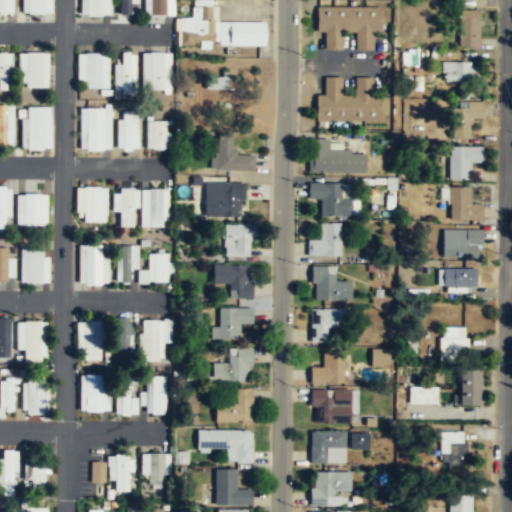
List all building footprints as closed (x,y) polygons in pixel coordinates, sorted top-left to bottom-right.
[(0,0),(0,12),(12,13),(11,0),(0,0)] [(45,13),(45,0),(28,0),(28,14),(43,14),(45,13)] [(101,14),(101,0),(84,0),(84,14),(101,14)] [(128,13),(128,0),(117,0),(117,13),(128,13)] [(165,14),(165,0),(148,0),(148,14),(165,14)] [(216,6),(216,23),(264,23),(264,46),(177,46),(177,17),(191,17),(191,6),(216,6)] [(316,7),(316,32),(323,32),(323,51),(342,51),(343,32),(354,32),(354,50),(373,50),(373,32),(379,32),(380,8),(316,7)] [(458,47),(478,47),(478,10),(458,10),(458,47)] [(42,86),(42,51),(26,51),(26,86),(42,86)] [(127,93),(128,51),(120,52),(119,93),(127,93)] [(161,89),(161,51),(148,51),(148,89),(161,89)] [(12,53),(0,52),(0,89),(5,90),(6,79),(11,79),(12,53)] [(99,87),(99,52),(84,52),(85,87),(91,87),(99,87)] [(471,82),(471,63),(441,63),(441,82),(471,82)] [(234,71),(234,88),(204,88),(204,77),(221,77),(221,71),(234,71)] [(323,78),(323,95),(315,95),(315,120),(379,120),(379,97),(373,97),(373,78),(355,78),(355,96),(341,96),(341,78),(323,78)] [(0,146),(13,146),(13,105),(0,104),(0,146)] [(469,121),(481,120),(480,104),(455,105),(456,139),(470,138),(469,121)] [(43,149),(44,106),(36,105),(27,105),(28,148),(43,149)] [(101,149),(84,149),(84,107),(101,107),(101,149)] [(129,150),(129,111),(121,111),(120,150),(129,150)] [(164,149),(164,120),(150,120),(150,149),(164,149)] [(254,154),(253,171),(205,170),(206,131),(231,131),(231,144),(234,144),(234,148),(236,148),(236,153),(254,154)] [(364,172),(364,154),(351,154),(351,149),(328,149),(328,139),(307,139),(306,172),(364,172)] [(482,164),(482,148),(447,148),(447,181),(469,181),(469,164),(482,164)] [(191,176),(191,184),(200,184),(200,176),(191,176)] [(307,182),(307,197),(320,197),(320,215),(350,216),(351,197),(340,197),(341,182),(307,182)] [(204,183),(204,215),(240,215),(240,200),(244,200),(244,183),(204,183)] [(98,221),(98,187),(90,186),(82,186),(82,221),(98,221)] [(10,217),(10,187),(0,187),(0,228),(4,228),(4,217),(10,217)] [(131,226),(131,189),(118,188),(117,226),(131,226)] [(160,226),(160,188),(147,188),(147,226),(160,226)] [(469,205),(469,188),(447,188),(447,221),(480,221),(480,205),(469,205)] [(41,224),(41,192),(24,192),(24,224),(41,224)] [(340,222),(340,255),(307,255),(307,240),(318,240),(318,222),(340,222)] [(223,225),(255,225),(255,237),(250,237),(250,257),(222,256),(223,225)] [(480,258),(480,230),(441,230),(441,258),(480,258)] [(99,284),(99,245),(91,244),(83,245),(82,283),(85,285),(91,285),(99,284)] [(128,282),(128,245),(123,245),(119,245),(119,282),(128,282)] [(0,279),(7,280),(8,246),(0,246),(0,279)] [(43,282),(43,247),(27,247),(27,282),(43,282)] [(166,281),(166,253),(152,253),(152,282),(166,281)] [(212,265),(248,265),(248,281),(253,281),(253,298),(237,298),(237,290),(228,290),(228,284),(212,284),(212,265)] [(310,265),(310,283),(313,283),(313,300),(350,300),(350,281),(334,281),(334,265),(310,265)] [(436,269),(436,289),(475,289),(475,269),(436,269)] [(210,338),(239,338),(239,324),(252,324),(252,307),(218,306),(218,325),(210,324),(210,338)] [(310,341),(325,341),(325,326),(346,326),(346,307),(309,307),(310,341)] [(0,356),(9,357),(10,318),(0,317),(0,356)] [(126,351),(126,317),(117,317),(117,351),(126,351)] [(98,359),(98,319),(81,319),(82,359),(98,359)] [(156,360),(156,319),(140,319),(140,360),(156,360)] [(41,360),(41,320),(25,320),(24,360),(41,360)] [(132,335),(112,334),(112,352),(132,352),(132,335)] [(437,338),(437,360),(466,360),(466,338),(437,338)] [(210,382),(247,383),(247,365),(252,365),(252,348),(210,348),(210,382)] [(389,348),(370,349),(370,366),(389,366),(389,348)] [(309,367),(309,382),(343,382),(343,351),(322,350),(322,367),(309,367)] [(44,413),(43,371),(26,371),(27,413),(44,413)] [(458,405),(477,405),(477,371),(458,371),(458,405)] [(127,414),(127,372),(118,372),(119,414),(127,414)] [(100,410),(100,374),(83,373),(83,410),(100,410)] [(163,413),(163,375),(149,375),(149,413),(163,413)] [(13,410),(13,377),(4,376),(4,409),(5,410),(13,410)] [(212,422),(251,423),(251,388),(237,388),(237,404),(213,404),(212,422)] [(436,404),(436,388),(410,388),(410,404),(436,404)] [(309,389),(309,405),(313,405),(313,422),(349,423),(350,389),(309,389)] [(364,418),(364,426),(375,426),(375,418),(364,418)] [(196,430),(247,430),(247,432),(251,432),(251,462),(235,462),(235,461),(224,461),(224,448),(208,448),(208,452),(199,452),(199,449),(196,449),(196,430)] [(309,462),(309,430),(345,431),(345,447),(325,447),(324,463),(309,462)] [(349,433),(349,449),(367,449),(367,432),(349,433)] [(440,466),(468,466),(468,445),(461,445),(461,435),(440,435),(440,466)] [(13,495),(13,449),(3,449),(2,495),(13,495)] [(163,483),(163,452),(147,452),(146,482),(163,483)] [(126,490),(126,453),(113,453),(113,490),(126,490)] [(45,490),(45,457),(31,457),(31,490),(45,490)] [(90,463),(90,486),(103,486),(103,463),(90,463)] [(214,469),(213,504),(253,505),(253,488),(234,488),(234,470),(214,469)] [(308,505),(308,471),(350,471),(350,490),(333,490),(333,505),(308,505)] [(472,511),(472,501),(447,501),(447,511),(472,511)]
